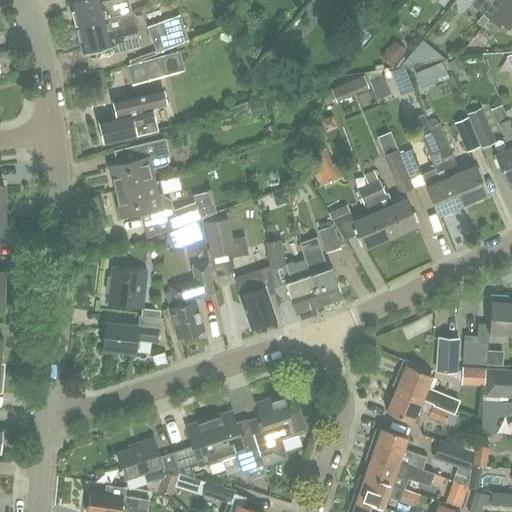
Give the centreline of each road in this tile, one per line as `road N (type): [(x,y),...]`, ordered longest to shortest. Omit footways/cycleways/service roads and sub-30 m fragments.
road 1 (residential): [(39,419),(321,336)]
road 2 (residential): [(39,419),(54,310),(55,136)]
road 3 (residential): [(321,336),(511,247)]
road 4 (residential): [(321,336),(339,412),(313,511)]
road 5 (residential): [(55,136),(19,0)]
